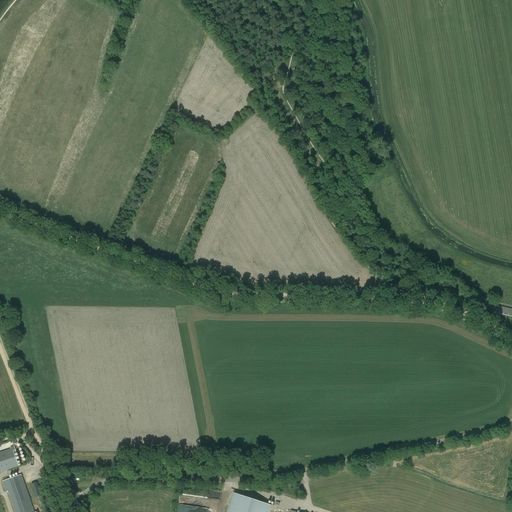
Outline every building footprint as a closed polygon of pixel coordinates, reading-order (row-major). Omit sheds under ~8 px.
[(477,309),(482,299),(474,295),(469,305),(477,309)] [(511,316),(511,308),(497,306),(495,313),(511,316)] [(15,448),(13,448),(0,452),(0,472),(19,467),(14,452),(16,452),(15,448)] [(6,493),(8,492),(14,511),(38,511),(38,510),(35,511),(22,474),(3,481),(6,493)] [(42,495),(37,482),(31,484),(35,498),(42,495)] [(226,511),(269,511),(271,505),(233,493),(226,511)]
